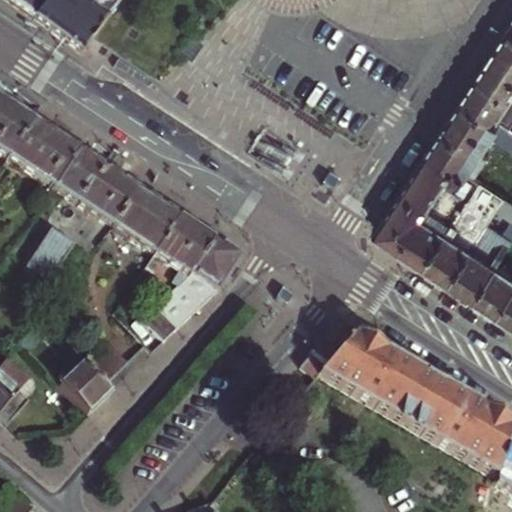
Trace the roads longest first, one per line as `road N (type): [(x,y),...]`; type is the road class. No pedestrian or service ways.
road 1 (secondary): [(291,214),(3,27)]
road 2 (residential): [(274,241),(54,504)]
road 3 (secondary): [(0,59),(274,241)]
road 4 (residential): [(147,511),(337,284)]
road 5 (residential): [(493,0),(333,243)]
road 6 (secondary): [(337,284),(511,398)]
road 7 (secondary): [(511,359),(357,258)]
